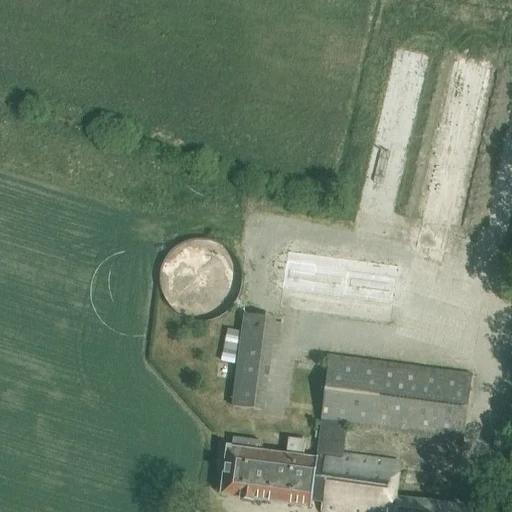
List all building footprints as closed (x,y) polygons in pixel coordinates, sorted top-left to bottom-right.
[(477,77),(448,70),(434,134),(448,137),(445,149),(460,153),(477,77)] [(196,242),(181,248),(170,258),(163,272),(162,288),(167,303),(177,314),(192,321),(207,322),(222,317),(234,306),(241,292),(242,277),(237,262),(226,250),(212,243),(196,242)] [(284,290),(388,304),(393,268),(289,254),(284,290)] [(233,408),(258,411),(270,320),(245,316),(233,408)] [(287,456),(262,453),(262,448),(244,446),(244,451),(228,449),(222,496),(242,499),(241,501),(253,503),(253,501),(311,508),(312,502),(322,503),(321,511),(463,511),(464,509),(395,500),(400,464),(343,456),(347,429),(462,444),(471,376),(330,357),(316,460),(303,459),(305,442),(289,440),(287,456)]
